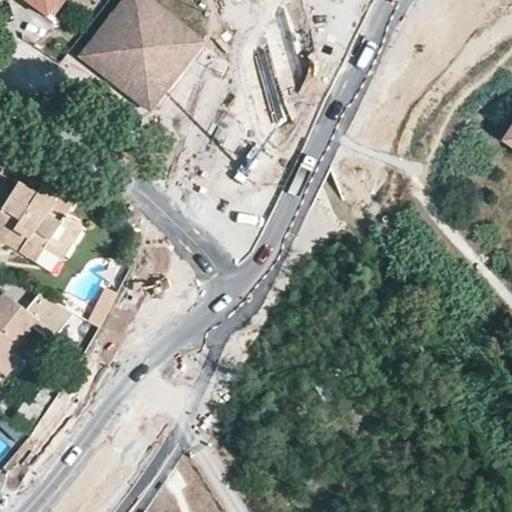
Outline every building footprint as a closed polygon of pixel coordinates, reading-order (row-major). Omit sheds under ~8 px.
[(21,0),(46,17),(57,0),(21,0)] [(150,0),(125,0),(83,60),(128,92),(132,85),(142,92),(137,99),(154,111),(166,94),(205,38),(150,0)] [(132,85),(128,92),(137,99),(142,92),(132,85)] [(45,214),(51,205),(57,196),(43,186),(37,195),(20,184),(0,214),(0,240),(7,245),(17,230),(30,239),(21,254),(36,264),(46,249),(62,261),(83,227),(67,216),(61,225),(45,214)] [(73,206),(57,196),(51,205),(45,214),(61,225),(67,216),(73,206)] [(7,245),(21,254),(30,239),(17,230),(7,245)] [(53,275),(62,261),(46,249),(36,264),(53,275)] [(87,323),(98,330),(116,297),(105,290),(87,323)] [(41,294),(26,313),(37,322),(33,328),(52,343),(74,315),(41,294)] [(0,370),(11,356),(33,328),(37,322),(26,313),(5,295),(0,301),(0,370)] [(11,356),(0,370),(0,372),(7,378),(19,363),(11,356)] [(31,399),(17,418),(32,428),(45,409),(31,399)]
